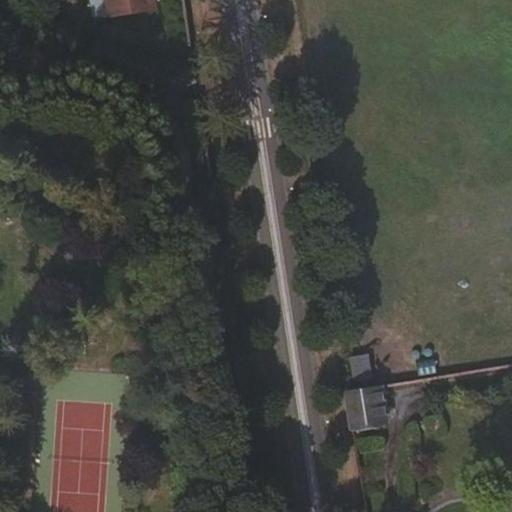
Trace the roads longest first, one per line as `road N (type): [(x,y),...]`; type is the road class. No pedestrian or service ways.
road 1 (tertiary): [(330,511),(264,82)]
road 2 (tertiary): [(242,83),(309,511)]
